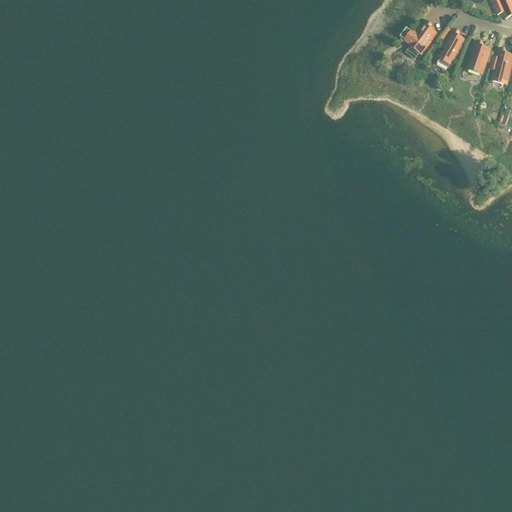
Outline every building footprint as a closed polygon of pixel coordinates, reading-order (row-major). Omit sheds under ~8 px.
[(511,0),(498,0),(500,3),(498,4),(505,19),(511,16),(511,0)] [(412,31),(405,41),(409,44),(408,46),(421,55),(437,34),(429,28),(431,25),(426,21),(416,35),(412,31)] [(439,51),(436,58),(439,60),(437,63),(447,69),(456,54),(458,55),(466,41),(457,36),(459,32),(454,29),(443,49),(444,50),(443,52),(439,51)] [(482,43),(477,41),(467,70),(482,75),(491,50),(481,46),(482,43)] [(506,85),(507,82),(511,63),(511,55),(504,53),(505,50),(499,48),(497,58),(493,57),(490,70),(494,71),(492,78),(491,81),(506,85)]
